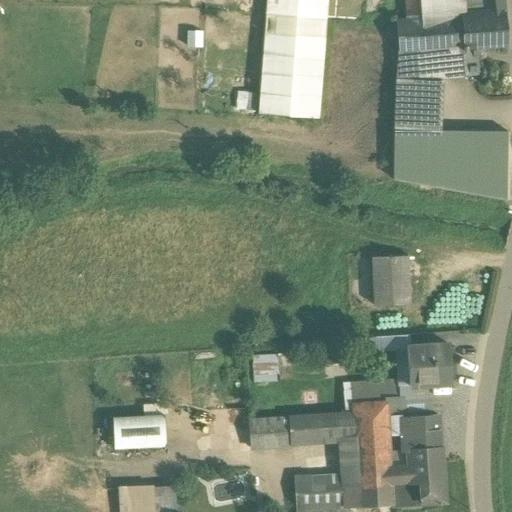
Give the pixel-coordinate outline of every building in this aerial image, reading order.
[(263,0),(258,113),(320,116),(325,0),(263,0)] [(406,0),(408,21),(433,19),(429,0),(406,0)] [(504,13),(503,0),(483,0),(484,15),(504,13)] [(504,13),(460,17),(463,48),(465,76),(480,75),(478,46),(506,44),(504,13)] [(460,17),(447,18),(400,22),(393,131),(438,132),(440,78),(465,76),(463,48),(460,17)] [(508,132),(462,131),(462,132),(438,132),(393,131),(393,179),(507,200),(508,132)] [(408,256),(371,258),(374,306),(410,304),(408,256)] [(448,344),(406,347),(409,384),(409,386),(426,385),(450,383),(448,344)] [(253,382),(279,381),(277,352),(252,353),(253,382)] [(426,385),(409,386),(409,384),(400,385),(401,398),(427,397),(426,385)] [(427,397),(401,398),(401,402),(402,419),(405,418),(428,417),(427,397)] [(401,402),(339,406),(340,414),(342,440),(343,455),(388,451),(387,434),(402,432),(402,419),(401,402)] [(204,409),(189,405),(186,416),(202,420),(204,409)] [(340,414),(290,417),(292,442),(342,440),(340,414)] [(163,415),(112,418),(113,449),(164,447),(163,415)] [(428,417),(405,418),(406,433),(438,430),(437,416),(428,417)] [(290,417),(250,420),(252,449),(292,447),(292,442),(290,417)] [(438,430),(406,433),(408,450),(439,448),(438,430)] [(439,448),(408,450),(409,466),(410,481),(420,480),(441,479),(442,479),(439,448)] [(408,450),(388,451),(389,467),(409,466),(408,450)] [(388,451),(343,455),(344,475),(345,508),(347,508),(391,505),(390,483),(389,467),(388,451)] [(409,466),(389,467),(390,483),(410,481),(409,466)] [(344,475),(313,476),(294,478),(296,511),(345,508),(344,475)] [(441,479),(420,480),(422,504),(444,503),(441,479)] [(175,511),(174,484),(119,486),(120,511),(175,511)]
